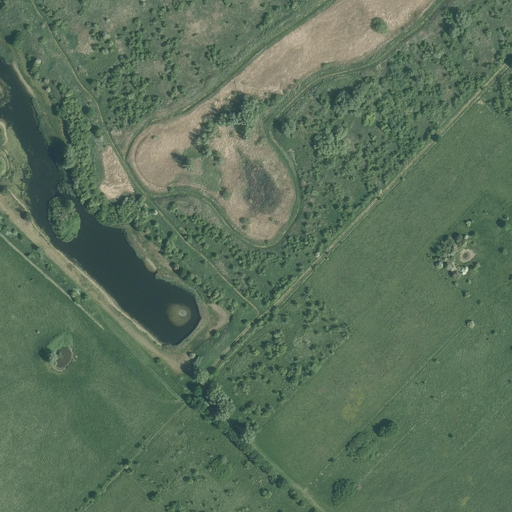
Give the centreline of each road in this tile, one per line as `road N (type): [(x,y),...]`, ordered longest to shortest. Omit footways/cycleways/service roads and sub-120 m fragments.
road 1 (track): [(200,380),(261,315),(148,199),(32,0)]
road 2 (track): [(261,315),(511,54)]
road 3 (track): [(72,511),(200,380),(230,426),(313,505),(307,511)]
